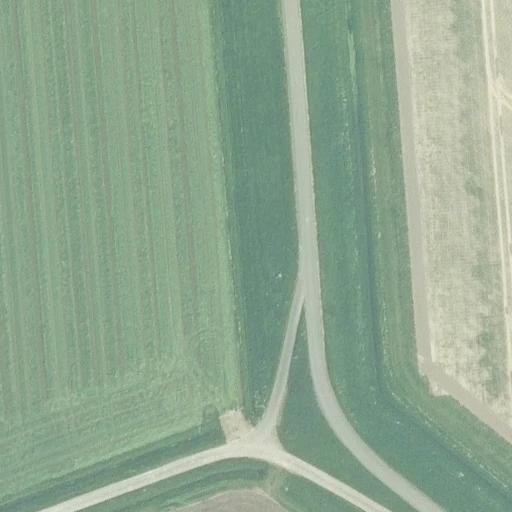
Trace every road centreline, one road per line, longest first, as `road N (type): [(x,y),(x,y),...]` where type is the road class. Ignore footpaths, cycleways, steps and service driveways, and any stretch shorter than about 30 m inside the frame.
road 1 (unclassified): [(427,511),(346,443),(325,409),(308,276)]
road 2 (unclassified): [(308,276),(287,0)]
road 3 (unclassified): [(56,511),(246,446)]
road 4 (unclassified): [(308,276),(267,422),(246,446)]
road 5 (unclassified): [(246,446),(372,511)]
